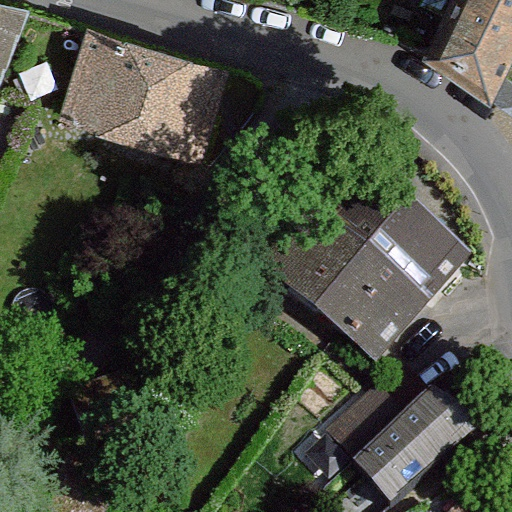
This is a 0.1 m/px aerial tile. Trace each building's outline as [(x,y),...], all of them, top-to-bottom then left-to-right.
[(0,0),(0,52),(17,4),(0,0)] [(511,0),(448,0),(427,46),(488,89),(511,36),(511,0)] [(89,22),(61,113),(190,152),(217,61),(89,22)] [(377,365),(466,262),(353,163),(263,266),(377,365)] [(390,499),(478,438),(418,351),(329,412),(390,499)] [(119,380),(73,396),(87,435),(133,419),(119,380)] [(67,461),(43,502),(60,511),(102,511),(116,489),(67,461)]
